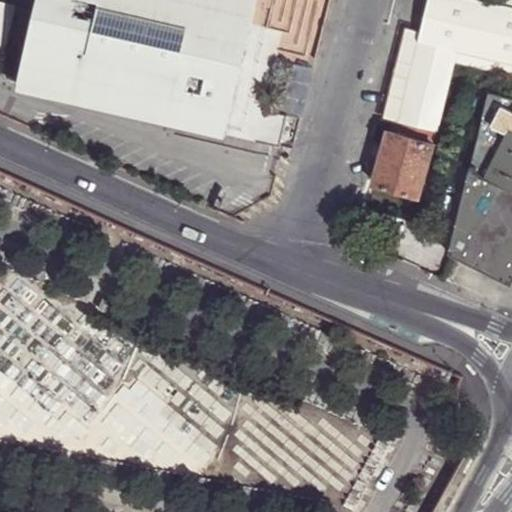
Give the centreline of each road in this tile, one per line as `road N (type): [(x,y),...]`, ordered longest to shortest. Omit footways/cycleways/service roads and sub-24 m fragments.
road 1 (residential): [(408,307),(295,270),(0,141)]
road 2 (unclassified): [(408,307),(483,358),(510,392)]
